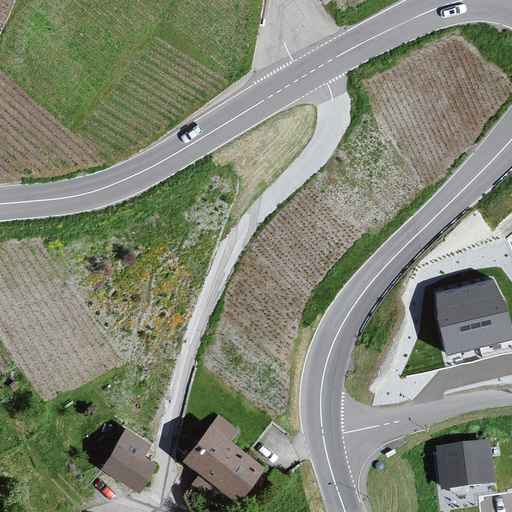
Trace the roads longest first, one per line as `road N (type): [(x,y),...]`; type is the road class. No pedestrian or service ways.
road 1 (tertiary): [(0,203),(98,190),(148,169),(324,63),(466,0)]
road 2 (tertiary): [(511,135),(346,320),(322,391),(324,440),(345,511)]
